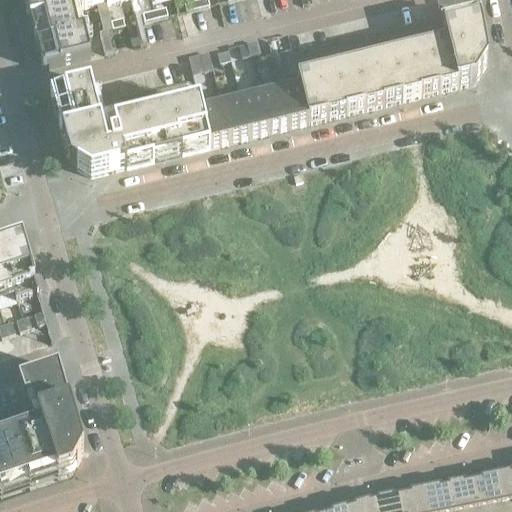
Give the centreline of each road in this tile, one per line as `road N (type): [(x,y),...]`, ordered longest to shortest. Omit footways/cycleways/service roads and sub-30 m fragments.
road 1 (residential): [(43,213),(511,101)]
road 2 (residential): [(511,386),(124,481)]
road 3 (residential): [(124,481),(43,213)]
road 4 (residential): [(257,511),(511,451)]
road 5 (residential): [(43,213),(0,43)]
